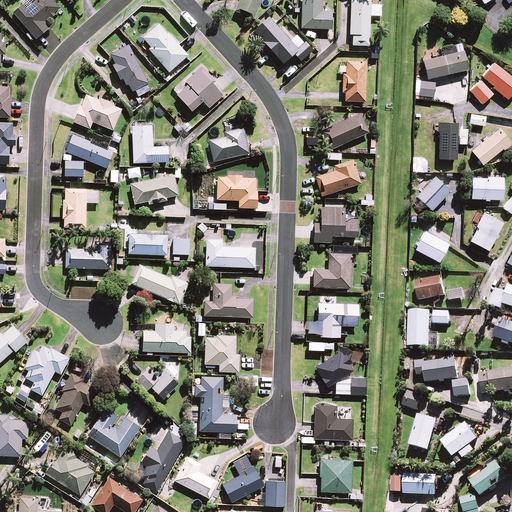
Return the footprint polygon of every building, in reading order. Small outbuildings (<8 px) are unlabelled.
[(22,7),(13,15),(37,41),(50,29),(45,24),(50,20),(52,22),(57,17),(55,15),(61,10),(52,0),(26,0),(21,5),(22,7)] [(240,0),(235,13),(254,21),(263,0),(240,0)] [(323,0),(301,0),(300,31),(332,32),(332,14),(323,14),(323,0)] [(372,0),(364,0),(350,0),(349,37),(353,37),(352,48),(370,48),(372,0)] [(294,56),(298,52),(269,19),(254,33),(283,66),(294,56)] [(159,26),(143,40),(151,49),(149,51),(169,74),(189,58),(169,35),(168,36),(159,26)] [(298,52),(294,56),(301,64),(313,53),(306,45),(298,52)] [(149,85),(129,46),(110,56),(116,66),(113,68),(120,82),(123,81),(127,88),(129,87),(133,94),(135,93),(138,99),(151,92),(148,86),(149,85)] [(423,63),(427,82),(462,74),(457,55),(423,63)] [(365,104),(366,63),(347,62),(347,76),(342,76),(342,95),(346,95),(346,103),(365,104)] [(511,96),(511,79),(493,65),(481,79),(494,89),(493,90),(508,102),(511,96)] [(189,87),(176,97),(191,115),(203,104),(208,110),(222,99),(213,87),(216,84),(203,69),(186,83),(189,87)] [(421,83),(419,98),(433,100),(435,85),(421,83)] [(470,93),(483,106),(493,97),(481,83),(470,93)] [(9,98),(9,89),(0,88),(0,119),(3,120),(12,120),(12,98),(9,98)] [(114,133),(122,111),(113,108),(114,106),(100,100),(99,102),(86,97),(81,108),(80,108),(73,125),(90,131),(93,124),(114,133)] [(134,106),(128,98),(123,102),(129,110),(134,106)] [(329,153),(369,134),(360,115),(320,134),(329,153)] [(469,126),(484,128),(486,118),(471,116),(469,126)] [(192,128),(187,122),(181,128),(186,133),(192,128)] [(457,162),(458,125),(438,125),(437,135),(439,135),(438,162),(457,162)] [(153,127),(131,128),(133,166),(169,164),(168,149),(154,149),(153,127)] [(209,142),(213,163),(250,156),(244,130),(225,135),(226,139),(209,142)] [(471,153),(482,167),(502,152),(503,153),(511,146),(511,145),(500,131),(487,141),(486,139),(483,142),(484,143),(471,153)] [(7,149),(8,136),(0,135),(0,166),(10,167),(10,149),(7,149)] [(106,171),(113,153),(73,136),(66,154),(106,171)] [(427,159),(412,158),(411,171),(426,172),(427,159)] [(322,198),(361,185),(353,162),(334,168),(335,172),(315,179),(322,198)] [(83,179),(84,163),(66,163),(65,178),(83,179)] [(179,198),(175,177),(130,186),(135,207),(148,204),(149,207),(168,203),(167,200),(179,198)] [(227,179),(218,179),(217,202),(239,203),(239,210),(257,211),(258,193),(256,193),(256,181),(249,180),(243,180),(243,178),(228,177),(227,179)] [(416,199),(431,213),(450,193),(449,192),(450,191),(437,179),(436,180),(434,179),(416,199)] [(471,180),(471,201),(485,202),(485,203),(489,203),(489,202),(502,202),(503,180),(487,179),(487,181),(471,180)] [(204,182),(194,182),(194,190),(204,190),(204,182)] [(64,221),(64,229),(86,229),(87,191),(71,190),(65,190),(65,202),(63,202),(62,221),(64,221)] [(371,195),(366,195),(366,201),(360,201),(360,205),(371,205),(371,195)] [(344,221),(344,209),(321,209),(321,226),(315,225),(314,245),(332,245),(332,239),(358,240),(358,221),(344,221)] [(488,253),(503,225),(483,215),(475,230),(477,230),(470,244),(488,253)] [(439,265),(448,246),(424,233),(414,252),(439,265)] [(128,256),(167,257),(168,237),(129,235),(128,256)] [(182,257),(183,242),(174,241),(173,256),(182,257)] [(206,268),(255,269),(255,250),(223,249),(223,241),(207,241),(206,268)] [(182,257),(190,257),(191,242),(183,242),(182,257)] [(76,270),(112,271),(113,244),(95,244),(95,251),(66,251),(66,270),(76,270)] [(314,288),(350,289),(351,280),(352,280),(353,263),(351,263),(352,256),(329,255),(328,272),(314,272),(314,288)] [(139,266),(131,285),(132,286),(180,307),(190,285),(172,277),(171,280),(139,266)] [(419,304),(446,299),(443,280),(416,285),(419,304)] [(249,319),(254,319),(254,301),(236,300),(236,298),(232,298),(233,286),(213,285),(212,303),(205,303),(204,317),(249,319)] [(504,307),(508,294),(498,291),(489,307),(493,308),(502,311),(504,307)] [(449,295),(451,303),(466,301),(464,292),(449,295)] [(357,328),(358,306),(318,304),(318,324),(308,324),(308,336),(321,337),(321,340),(341,340),(341,328),(357,328)] [(431,350),(432,315),(411,314),(410,349),(431,350)] [(435,327),(450,327),(450,314),(435,314),(435,327)] [(511,325),(501,321),(495,340),(505,343),(504,346),(511,349),(511,346),(511,325)] [(142,353),(191,354),(191,339),(187,339),(187,334),(174,333),(175,326),(155,326),(155,333),(143,333),(142,353)] [(0,364),(14,353),(16,355),(28,344),(13,328),(4,337),(2,334),(0,335),(0,364)] [(236,357),(236,337),(217,337),(217,340),(205,339),(204,367),(220,367),(219,374),(239,374),(240,357),(236,357)] [(31,391),(43,397),(55,373),(62,376),(71,360),(50,349),(50,351),(43,347),(39,354),(35,352),(25,371),(30,373),(26,380),(35,384),(31,391)] [(328,389),(353,372),(350,368),(352,366),(346,357),(344,359),(340,354),(325,364),(315,370),(328,389)] [(425,378),(426,386),(442,384),(442,385),(447,385),(446,383),(460,382),(457,360),(445,362),(445,363),(426,366),(426,363),(417,365),(419,379),(425,378)] [(151,389),(164,401),(179,386),(173,380),(175,378),(167,370),(159,379),(149,370),(136,383),(147,393),(151,389)] [(511,373),(481,377),(483,397),(511,393),(511,370),(511,371),(511,373)] [(52,417),(71,427),(83,404),(90,408),(98,392),(83,384),(84,381),(72,375),(62,393),(64,394),(52,417)] [(367,380),(351,379),(351,396),(366,396),(367,380)] [(454,384),(456,400),(471,398),(469,382),(454,384)] [(419,412),(423,398),(409,393),(404,407),(419,412)] [(200,433),(236,435),(237,417),(222,416),(223,398),(201,397),(200,433)] [(43,410),(35,404),(31,410),(39,416),(43,410)] [(315,424),(314,440),(353,442),(354,422),(337,421),(338,408),(325,408),(318,407),(315,410),(315,424)] [(88,437),(121,459),(141,429),(125,418),(116,432),(112,429),(118,419),(106,410),(88,437)] [(10,416),(0,415),(0,457),(21,459),(22,441),(28,441),(29,423),(10,421),(10,416)] [(437,430),(439,423),(419,418),(411,448),(430,454),(437,430)] [(29,426),(29,427),(29,428),(29,429),(30,430),(31,431),(32,432),(33,432),(34,433),(35,433),(36,433),(37,432),(38,432),(39,431),(40,430),(40,429),(41,428),(41,427),(41,426),(41,425),(40,424),(40,423),(39,423),(38,422),(37,422),(36,421),(35,421),(34,421),(33,421),(32,422),(31,422),(31,423),(30,424),(30,425),(29,426)] [(479,442),(467,426),(442,445),(454,461),(460,456),(471,448),(479,442)] [(157,494),(187,441),(169,431),(157,452),(150,448),(141,465),(147,468),(141,479),(145,482),(143,486),(157,494)] [(55,460),(45,476),(80,498),(95,474),(88,469),(89,467),(77,460),(79,456),(66,448),(57,461),(55,460)] [(471,448),(460,456),(465,462),(476,454),(471,448)] [(175,482),(209,500),(218,483),(199,473),(202,466),(187,458),(175,482)] [(351,495),(352,462),(321,461),(320,480),(322,480),(321,494),(351,495)] [(490,471),(471,484),(482,500),(509,481),(497,464),(489,469),(490,471)] [(232,504),(265,487),(263,483),(262,484),(253,467),(244,472),(247,477),(241,480),(240,477),(223,486),(232,504)] [(406,476),(405,496),(436,498),(437,478),(406,476)] [(122,511),(136,511),(144,501),(109,479),(91,508),(98,511),(110,511),(114,506),(122,511)] [(403,495),(403,479),(393,479),(393,495),(403,495)] [(53,491),(43,486),(39,495),(49,500),(53,491)] [(282,488),(267,488),(266,504),(282,504),(282,488)] [(464,511),(477,511),(480,511),(476,497),(461,501),(464,511)] [(37,511),(39,500),(20,499),(18,511),(37,511)] [(86,506),(79,501),(75,507),(81,511),(86,506)]
